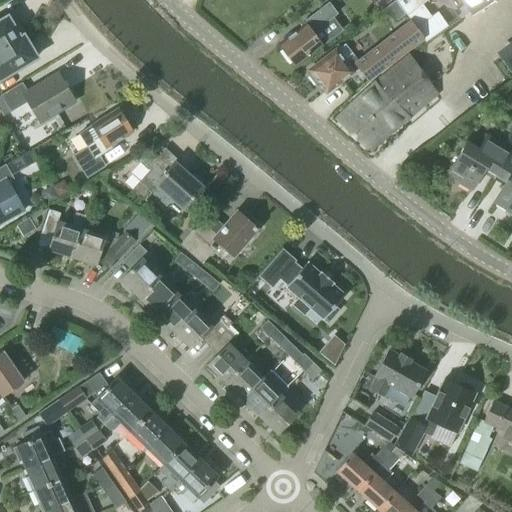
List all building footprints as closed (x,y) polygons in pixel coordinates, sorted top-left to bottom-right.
[(368,0),(377,10),(390,0),(368,0)] [(399,0),(396,2),(406,16),(427,1),(425,0),(399,0)] [(460,0),(471,14),(490,0),(460,0)] [(385,9),(395,22),(404,15),(394,2),(385,9)] [(327,5),(316,13),(300,26),(301,28),(278,47),(284,55),(284,58),(288,63),(291,64),(294,67),(321,46),(311,34),(335,15),(327,5)] [(0,50),(20,37),(14,27),(11,26),(6,18),(0,21),(0,50)] [(356,69),(366,83),(406,53),(423,40),(410,23),(358,61),(345,45),(334,53),(309,72),(311,75),(308,77),(315,86),(318,84),(325,93),(350,74),(356,69)] [(0,79),(16,70),(35,59),(22,37),(20,37),(0,50),(0,79)] [(511,43),(496,55),(511,74),(511,73),(511,43)] [(335,121),(367,152),(368,153),(436,95),(408,56),(376,82),(355,101),(335,121)] [(39,124),(73,104),(57,75),(27,94),(21,84),(0,97),(10,114),(27,103),(39,124)] [(79,136),(87,149),(72,158),(86,179),(104,168),(98,157),(110,150),(108,147),(131,132),(118,111),(91,128),(79,136)] [(494,175),(509,151),(486,137),(477,151),(465,144),(446,175),(458,182),(457,184),(467,190),(469,188),(471,189),(484,168),(494,175)] [(201,188),(203,185),(192,175),(190,178),(175,164),(177,162),(164,150),(147,169),(149,171),(131,191),(142,201),(149,193),(165,208),(171,201),(182,211),(202,189),(201,188)] [(511,152),(509,151),(494,175),(505,181),(493,203),(511,214),(511,152)] [(0,225),(23,212),(9,187),(15,183),(5,166),(0,168),(0,225)] [(52,237),(47,251),(71,259),(82,223),(83,224),(85,216),(75,213),(71,226),(57,222),(59,214),(48,211),(41,234),(52,237)] [(232,257),(255,230),(236,213),(222,230),(208,218),(194,234),(192,232),(179,246),(201,265),(213,250),(208,246),(213,240),(232,257)] [(23,236),(33,229),(28,220),(17,227),(23,236)] [(117,259),(134,242),(125,233),(117,241),(104,237),(106,231),(83,224),(82,223),(71,259),(95,266),(101,248),(109,250),(117,259)] [(137,299),(158,277),(141,260),(146,254),(138,246),(121,263),(130,271),(119,281),(137,299)] [(103,273),(117,259),(109,250),(101,248),(95,266),(103,273)] [(288,250),(265,276),(277,286),(283,280),(291,287),(289,289),(301,300),(295,307),(306,317),(313,310),(326,322),(328,320),(331,324),(341,313),(337,309),(348,298),(335,287),(337,285),(325,275),(323,277),(311,265),(307,269),(299,262),(300,261),(288,250)] [(192,276),(199,270),(179,254),(173,261),(192,276)] [(199,270),(192,276),(212,292),(218,285),(199,270)] [(158,277),(137,299),(154,315),(175,294),(158,277)] [(171,333),(193,311),(175,294),(154,315),(171,333)] [(193,311),(171,333),(189,350),(200,340),(208,347),(224,331),(216,322),(210,328),(193,311)] [(267,337),(274,330),(266,322),(259,329),(267,337)] [(285,354),(292,347),(274,330),(267,337),(285,354)] [(224,331),(208,347),(216,356),(205,366),(223,383),(244,361),(227,345),(233,339),(224,331)] [(303,371),(311,363),(303,355),(301,356),(292,347),(285,354),(303,371)] [(409,398),(424,371),(409,363),(410,361),(399,355),(398,356),(388,351),(373,378),(374,379),(368,389),(382,397),(388,386),(409,398)] [(0,353),(0,397),(22,382),(2,353),(0,353)] [(240,400),(261,378),(244,361),(223,383),(240,400)] [(311,363),(303,371),(312,380),(320,372),(311,363)] [(270,372),(262,379),(261,378),(240,400),(257,417),(285,390),(286,388),(270,372)] [(111,416),(132,395),(127,390),(129,387),(118,376),(89,405),(99,415),(95,419),(102,426),(107,419),(111,416)] [(397,442),(394,449),(411,458),(423,435),(431,439),(431,438),(437,427),(458,437),(477,396),(470,393),(472,389),(461,384),(460,388),(447,381),(428,423),(429,423),(426,428),(410,419),(397,442)] [(76,388),(58,401),(66,413),(84,400),(76,388)] [(285,390),(257,417),(276,435),(303,408),(285,390)] [(128,432),(151,409),(141,399),(138,401),(132,395),(111,416),(107,419),(102,426),(108,431),(112,431),(119,424),(128,432)] [(46,426),(66,413),(58,401),(38,415),(46,426)] [(511,411),(492,402),(482,423),(479,421),(459,464),(476,472),(490,440),(487,439),(492,427),(504,433),(501,439),(511,444),(511,411)] [(145,449),(166,428),(160,422),(162,420),(151,409),(128,432),(145,449)] [(389,443),(397,429),(372,413),(364,426),(372,432),(389,443)] [(161,465),(185,442),(174,431),(172,434),(166,428),(145,449),(161,465)] [(24,470),(51,458),(63,452),(57,439),(53,441),(49,432),(11,449),(18,464),(21,462),(24,470)] [(97,433),(85,441),(92,450),(103,442),(97,433)] [(92,450),(85,441),(72,450),(79,459),(92,450)] [(185,442),(161,465),(162,466),(157,470),(166,478),(161,484),(169,492),(173,488),(173,487),(199,461),(194,455),(196,453),(185,442)] [(380,465),(390,453),(384,448),(373,459),(380,465)] [(110,450),(99,458),(101,461),(113,477),(122,471),(124,471),(112,453),(110,450)] [(390,453),(380,465),(387,472),(397,460),(390,453)] [(356,491),(372,473),(350,454),(334,472),(356,491)] [(30,492),(61,479),(51,458),(24,470),(27,477),(24,479),(30,492)] [(219,488),(212,482),(219,475),(208,464),(205,467),(199,461),(173,487),(173,488),(181,495),(186,489),(202,505),(219,488)] [(100,486),(108,480),(100,469),(91,475),(99,487),(100,486)] [(122,471),(113,477),(122,491),(128,499),(137,490),(124,471),(122,471)] [(372,473),(356,491),(377,511),(393,493),(372,473)] [(432,492),(436,488),(440,484),(431,478),(415,496),(422,503),(433,492),(432,492)] [(43,511),(70,500),(61,479),(30,492),(37,506),(40,505),(43,511)] [(100,486),(99,487),(106,498),(116,491),(108,480),(100,486)] [(137,490),(128,499),(136,511),(152,511),(148,505),(137,490)] [(434,511),(431,509),(440,499),(433,492),(422,503),(414,511),(434,511)] [(393,493),(377,511),(378,511),(414,511),(393,493)] [(91,511),(83,494),(70,500),(43,511),(91,511)] [(169,511),(159,498),(148,505),(152,511),(169,511)]
